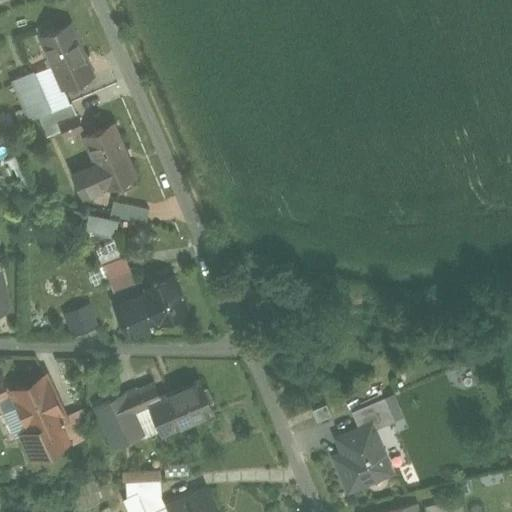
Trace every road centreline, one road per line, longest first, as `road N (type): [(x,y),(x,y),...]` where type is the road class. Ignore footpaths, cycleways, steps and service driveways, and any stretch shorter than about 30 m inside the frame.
road 1 (residential): [(251,345),(101,0)]
road 2 (residential): [(251,345),(230,354),(0,349)]
road 3 (residential): [(323,511),(251,345)]
